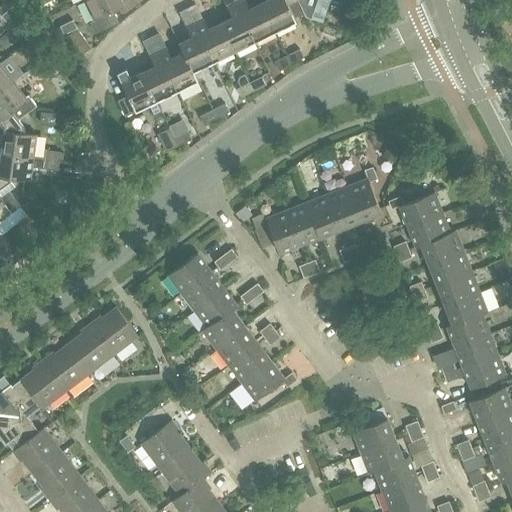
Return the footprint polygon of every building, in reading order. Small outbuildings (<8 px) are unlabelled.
[(84,0),(95,20),(124,6),(121,0),(84,0)] [(255,41),(276,31),(262,2),(250,8),(245,0),(243,0),(237,3),(255,41)] [(265,0),(262,2),(276,31),(296,21),(288,4),(286,0),(265,0)] [(235,52),(255,41),(237,3),(228,8),(232,16),(221,22),(235,52)] [(18,22),(10,10),(2,16),(10,27),(18,22)] [(64,35),(77,29),(73,20),(60,26),(64,35)] [(214,62),(235,52),(221,22),(209,28),(204,20),(196,24),(214,62)] [(27,33),(18,22),(10,27),(19,39),(27,33)] [(179,43),(183,52),(194,72),(214,62),(196,24),(187,28),(191,37),(179,43)] [(91,48),(77,29),(68,35),(82,54),(91,48)] [(46,57),(37,46),(29,52),(38,63),(46,57)] [(198,81),(194,72),(183,52),(172,58),(168,49),(159,53),(178,91),(198,81)] [(300,49),(287,55),(291,64),(304,57),(300,49)] [(157,101),(178,91),(159,53),(151,57),(155,66),(143,72),(157,101)] [(279,70),(291,64),(287,55),(274,61),(279,70)] [(54,69),(46,57),(38,63),(46,75),(54,69)] [(0,92),(14,82),(0,64),(0,92)] [(156,102),(157,101),(143,72),(131,78),(127,69),(118,73),(128,95),(126,96),(118,99),(127,116),(134,112),(148,106),(152,115),(160,111),(156,102)] [(254,91),(267,85),(262,76),(250,83),(254,91)] [(24,95),(14,82),(0,92),(0,123),(13,112),(19,120),(37,106),(27,93),(24,95)] [(254,91),(250,83),(237,89),(241,97),(254,91)] [(217,118),(229,112),(225,103),(213,109),(217,118)] [(217,118),(213,109),(200,116),(204,125),(217,118)] [(1,154),(34,158),(37,135),(25,134),(26,129),(19,120),(13,112),(0,123),(0,140),(3,141),(1,154)] [(157,133),(162,143),(162,144),(166,152),(179,146),(174,136),(173,136),(168,127),(157,133)] [(174,136),(179,146),(191,140),(187,131),(186,131),(186,130),(174,136)] [(47,150),(46,159),(60,161),(61,152),(47,150)] [(0,194),(1,196),(10,190),(18,184),(19,179),(31,181),(33,161),(34,158),(1,154),(0,164),(0,194)] [(46,159),(44,169),(59,171),(60,161),(46,159)] [(350,185),(363,220),(382,213),(370,182),(377,179),(372,167),(364,170),(368,178),(350,185)] [(363,220),(350,185),(327,194),(341,229),(363,220)] [(0,233),(27,213),(10,190),(1,196),(0,194),(0,233)] [(407,224),(442,211),(435,192),(403,204),(400,196),(388,201),(391,207),(391,206),(392,209),(400,206),(407,224)] [(341,229),(327,194),(306,202),(320,237),(341,229)] [(320,237),(306,202),(286,210),(300,245),(320,237)] [(300,245),(286,210),(266,218),(279,253),(300,245)] [(415,246),(456,230),(456,229),(450,231),(442,211),(407,224),(415,246)] [(9,229),(1,235),(10,247),(18,241),(9,229)] [(422,245),(429,263),(464,249),(456,230),(415,246),(416,247),(422,245)] [(10,247),(1,235),(0,236),(0,248),(3,252),(10,247)] [(397,254),(409,249),(406,241),(394,246),(397,254)] [(352,259),(360,255),(355,243),(347,247),(352,259)] [(352,259),(347,247),(340,250),(344,262),(352,259)] [(231,249),(223,255),(229,263),(237,256),(231,249)] [(412,257),(409,249),(397,254),(400,262),(412,257)] [(437,283),(472,270),(464,249),(429,263),(437,283)] [(167,275),(181,292),(211,269),(197,252),(167,275)] [(229,263),(223,255),(214,261),(220,269),(229,263)] [(312,274),(320,271),(315,259),(307,262),(312,274)] [(312,274),(307,262),(300,265),(304,277),(312,274)] [(224,287),(211,269),(181,292),(194,309),(224,287)] [(472,270),(437,283),(444,303),(479,289),(472,270)] [(413,294),(425,289),(422,282),(410,286),(413,294)] [(249,289),(255,297),(264,291),(258,283),(249,289)] [(202,330),(237,304),(224,287),(194,309),(206,326),(202,330)] [(255,297),(249,289),(241,295),(247,303),(255,297)] [(425,289),(413,294),(416,302),(428,297),(425,289)] [(448,328),(483,315),(483,314),(488,312),(479,289),(444,303),(452,324),(447,326),(448,328)] [(202,330),(216,348),(246,325),(234,309),(238,305),(237,304),(202,330)] [(91,323),(114,354),(139,335),(117,306),(102,317),(101,315),(91,323)] [(455,346),(490,333),(483,315),(448,328),(455,346)] [(426,326),(429,334),(441,329),(437,321),(426,326)] [(68,343),(90,372),(114,354),(91,323),(81,330),(82,333),(68,343)] [(260,330),(265,337),(275,330),(270,323),(260,330)] [(259,342),(246,325),(216,348),(229,365),(259,342)] [(444,337),(441,329),(429,334),(432,342),(444,337)] [(275,330),(265,337),(270,344),(280,336),(275,330)] [(490,333),(455,346),(463,366),(498,353),(490,333)] [(272,360),(259,342),(229,365),(242,382),(272,360)] [(66,390),(90,372),(68,343),(55,353),(53,351),(43,359),(66,390)] [(498,353),(463,366),(471,388),(506,375),(498,353)] [(66,390),(43,359),(33,367),(35,369),(31,372),(24,377),(45,406),(66,390)] [(272,360),(242,382),(256,400),(282,380),(287,386),(297,379),(292,372),(285,377),(272,360)] [(444,374),(456,370),(453,362),(441,366),(444,374)] [(456,370),(444,374),(448,382),(459,377),(456,370)] [(8,443),(13,450),(31,437),(39,431),(27,416),(40,406),(42,408),(45,406),(24,377),(12,385),(11,384),(0,392),(0,437),(5,445),(8,443)] [(469,401),(477,421),(511,407),(511,405),(505,387),(469,401)] [(453,401),(451,401),(441,405),(444,413),(456,408),(453,401)] [(511,430),(511,407),(477,421),(485,442),(511,430)] [(361,453),(396,439),(387,417),(352,431),(361,453)] [(141,442),(159,467),(188,445),(178,431),(179,429),(171,419),(141,442)] [(406,425),(409,433),(420,429),(417,421),(406,425)] [(39,431),(31,437),(13,450),(21,461),(23,460),(33,473),(62,451),(44,427),(39,431)] [(424,437),(420,429),(409,433),(412,441),(424,437)] [(511,430),(485,442),(493,462),(511,454),(511,430)] [(130,435),(123,440),(131,451),(138,446),(130,435)] [(361,453),(368,471),(403,457),(396,439),(361,453)] [(468,439),(457,444),(460,452),(471,447),(468,439)] [(188,445),(159,467),(180,494),(203,478),(211,472),(204,461),(202,463),(188,445)] [(474,455),(471,447),(460,452),(463,460),(474,455)] [(62,451),(33,473),(43,487),(42,489),(48,497),(79,473),(62,451)] [(511,454),(493,462),(501,482),(511,478),(511,454)] [(374,471),(382,490),(417,476),(409,455),(403,457),(368,471),(369,473),(374,471)] [(424,474),(436,469),(433,461),(421,466),(424,474)] [(439,477),(436,469),(424,474),(428,482),(439,477)] [(80,511),(98,498),(79,473),(48,497),(56,508),(58,507),(62,511),(80,511)] [(382,490),(390,511),(425,497),(417,476),(382,490)] [(211,487),(203,478),(180,494),(172,500),(180,511),(206,511),(219,503),(209,489),(211,487)] [(511,478),(501,482),(502,483),(507,481),(511,493),(511,478)] [(472,485),(475,493),(487,488),(484,480),(472,485)] [(490,496),(487,488),(475,493),(478,500),(490,496)] [(390,511),(430,511),(425,497),(390,511)] [(108,511),(98,498),(80,511),(108,511)] [(439,511),(445,511),(452,509),(449,501),(437,506),(439,511)] [(206,511),(226,511),(219,503),(206,511)]
